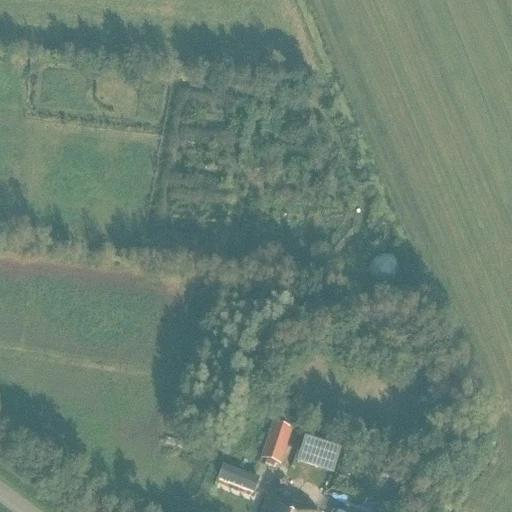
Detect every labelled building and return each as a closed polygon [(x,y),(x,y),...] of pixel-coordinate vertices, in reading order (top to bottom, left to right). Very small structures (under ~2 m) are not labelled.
[(392,272),(389,258),(370,262),(373,277),(392,272)] [(280,466),(292,430),(271,424),(259,459),(280,466)] [(341,446),(304,435),(296,462),(332,473),(341,446)] [(260,479),(223,466),(216,483),(253,496),(260,479)] [(424,486),(405,477),(394,500),(413,509),(424,486)] [(305,511),(296,509),(297,507),(283,502),(266,497),(261,511),(305,511)]
